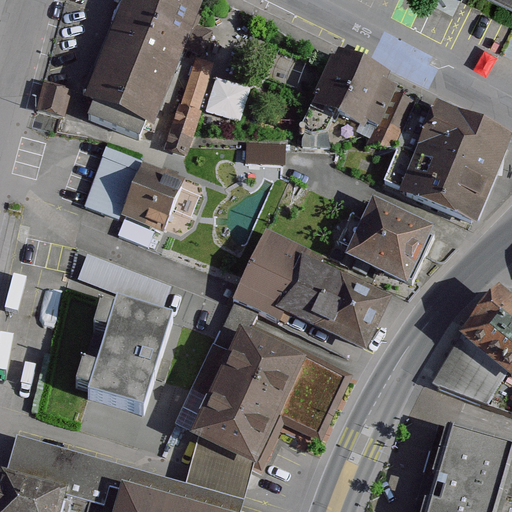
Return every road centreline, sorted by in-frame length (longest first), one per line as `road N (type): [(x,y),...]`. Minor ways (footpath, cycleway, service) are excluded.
road 1 (primary): [(332,511),(411,345),(511,237)]
road 2 (residential): [(511,116),(289,0)]
